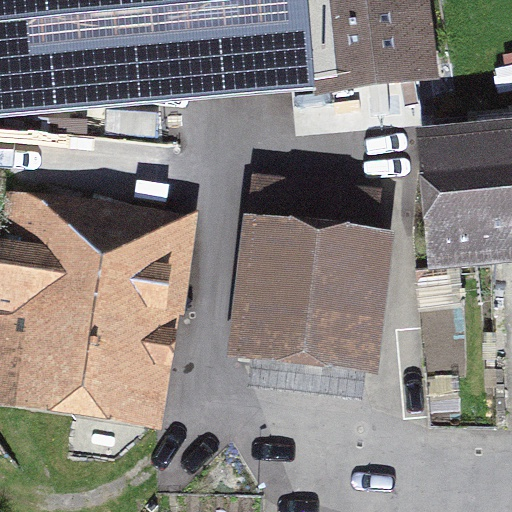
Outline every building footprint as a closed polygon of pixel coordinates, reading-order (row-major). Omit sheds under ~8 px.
[(311,0),(0,0),(0,114),(319,84),(311,0)] [(311,0),(319,84),(434,72),(426,0),(311,0)] [(511,113),(431,121),(434,154),(439,154),(446,249),(511,243),(511,113)] [(243,337),(256,353),(365,366),(375,284),(361,283),(370,205),(261,192),(243,337)] [(165,221),(10,198),(0,259),(0,384),(137,405),(165,221)]
